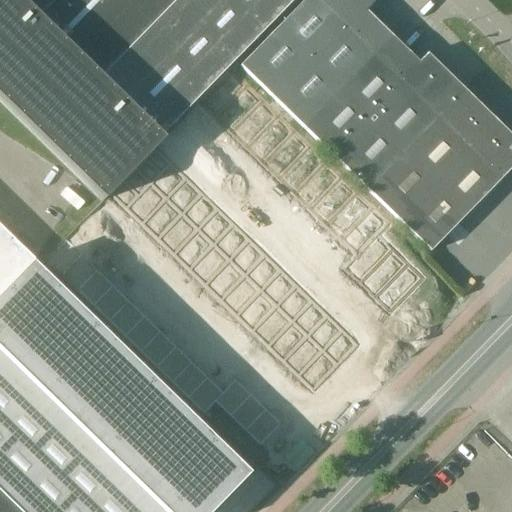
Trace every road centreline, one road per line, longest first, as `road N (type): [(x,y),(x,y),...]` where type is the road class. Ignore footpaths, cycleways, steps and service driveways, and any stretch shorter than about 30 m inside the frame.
road 1 (tertiary): [(511,303),(308,511)]
road 2 (tertiary): [(336,511),(511,334)]
